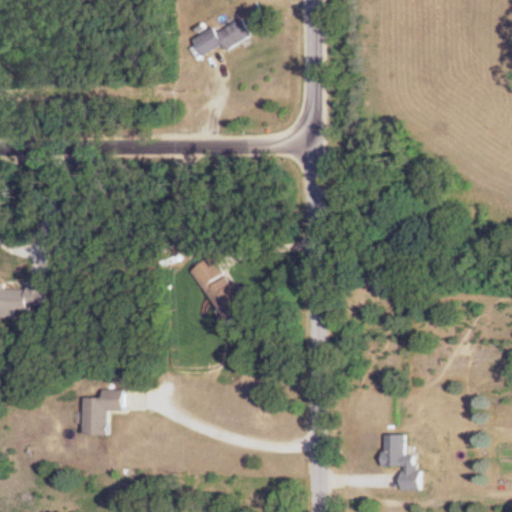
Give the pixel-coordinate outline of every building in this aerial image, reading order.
[(222,25),(201,38),(211,54),(231,41),(235,48),(259,32),(249,16),(226,31),(222,25)] [(226,253),(203,268),(239,322),(262,307),(226,253)] [(0,315),(40,315),(40,303),(58,303),(58,283),(38,283),(38,287),(16,287),(16,284),(0,284),(0,315)] [(91,396),(90,434),(117,434),(117,408),(133,409),(133,388),(110,387),(110,396),(91,396)] [(425,490),(425,456),(411,455),(411,435),(390,434),(390,465),(406,465),(405,490),(425,490)]
